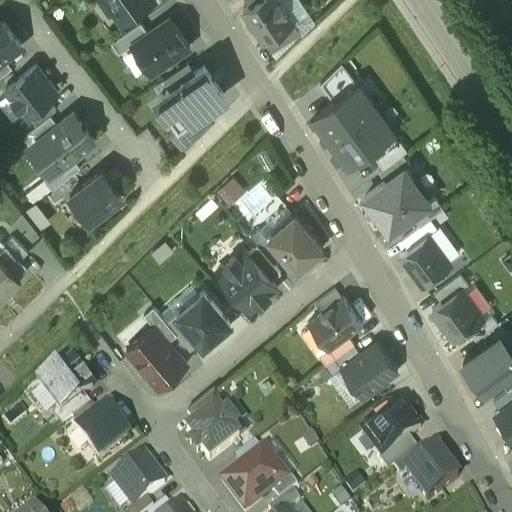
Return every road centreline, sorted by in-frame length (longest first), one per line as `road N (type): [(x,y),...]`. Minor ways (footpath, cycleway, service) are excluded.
road 1 (residential): [(362,248),(508,511)]
road 2 (residential): [(197,0),(362,248)]
road 3 (residential): [(147,426),(362,248)]
road 4 (residential): [(10,0),(129,148)]
road 5 (residential): [(424,0),(511,126)]
